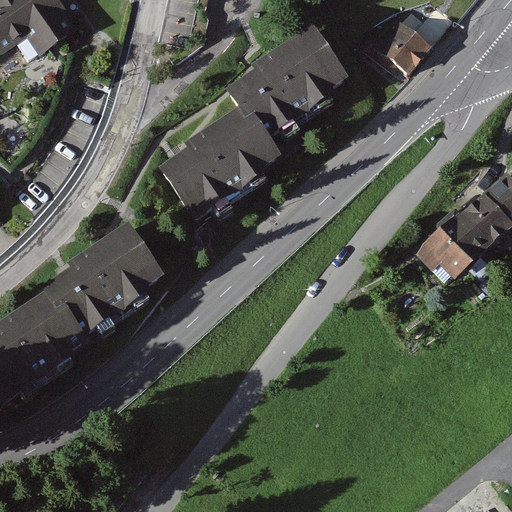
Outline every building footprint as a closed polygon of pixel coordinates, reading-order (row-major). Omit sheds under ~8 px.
[(0,0),(0,60),(32,41),(45,62),(81,40),(56,0),(0,0)] [(431,54),(401,29),(382,50),(372,41),(362,52),(393,78),(399,71),(409,80),(431,54)] [(356,91),(322,37),(259,75),(263,82),(237,98),(249,117),(191,153),(195,160),(170,176),(206,234),(284,187),(277,177),(321,151),(310,133),(345,112),(338,102),(356,91)] [(511,180),(420,254),(449,290),(511,239),(511,180)] [(167,285),(138,238),(79,275),(82,280),(51,299),(52,304),(1,335),(7,346),(0,350),(0,393),(11,412),(80,371),(75,363),(95,351),(91,344),(153,306),(147,298),(167,285)]
